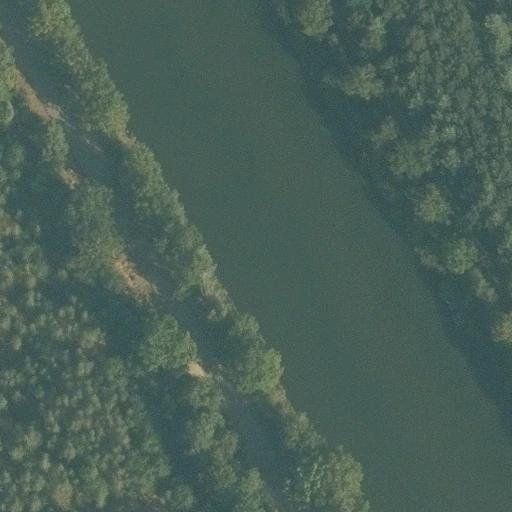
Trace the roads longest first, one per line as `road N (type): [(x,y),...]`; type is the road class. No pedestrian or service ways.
road 1 (unclassified): [(291,511),(0,29)]
road 2 (track): [(511,310),(326,0)]
